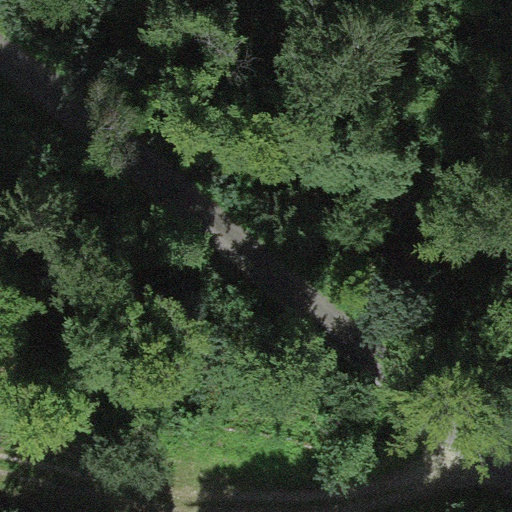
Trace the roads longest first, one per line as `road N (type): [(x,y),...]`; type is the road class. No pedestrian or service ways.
road 1 (unclassified): [(0,56),(511,480)]
road 2 (track): [(460,441),(276,505),(165,511),(0,480)]
